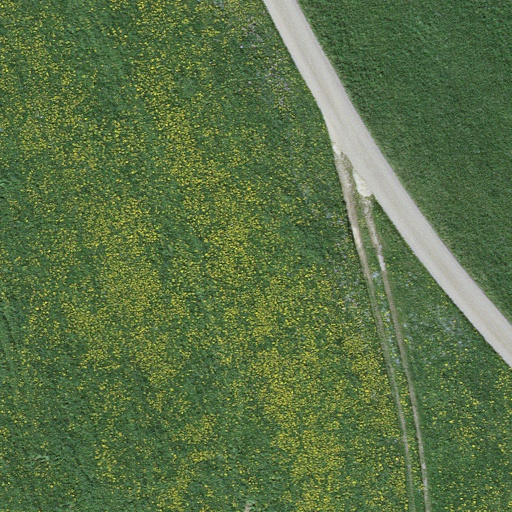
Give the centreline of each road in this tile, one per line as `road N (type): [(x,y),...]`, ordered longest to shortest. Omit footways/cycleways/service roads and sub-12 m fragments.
road 1 (unclassified): [(511,349),(379,181),(279,0)]
road 2 (track): [(352,137),(363,229),(399,372),(422,511)]
